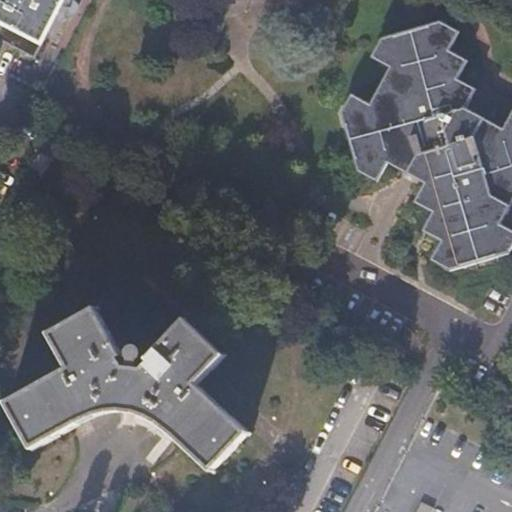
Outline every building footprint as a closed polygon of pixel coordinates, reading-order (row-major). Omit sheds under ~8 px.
[(0,0),(0,22),(4,25),(0,33),(0,43),(36,62),(68,0),(0,0)] [(354,96),(344,116),(364,176),(382,186),(392,168),(429,188),(419,207),(438,217),(428,236),(447,246),(437,265),(453,274),(508,257),(511,249),(511,233),(501,227),(511,206),(511,121),(506,133),(468,113),(478,94),(459,84),(470,65),(450,54),(461,34),(443,25),(383,42),(374,59),(393,69),(373,107),(354,96)] [(60,148),(43,139),(32,161),(26,173),(44,181),(49,170),(60,148)] [(50,331),(71,368),(9,403),(36,449),(77,425),(87,419),(98,416),(113,414),(122,414),(130,415),(141,417),(150,420),(163,426),(172,432),(213,472),(250,433),(201,385),(229,360),(193,322),(151,358),(153,361),(145,367),(125,362),(120,354),(122,352),(96,305),(50,331)] [(432,511),(433,509),(421,503),(416,511),(432,511)]
